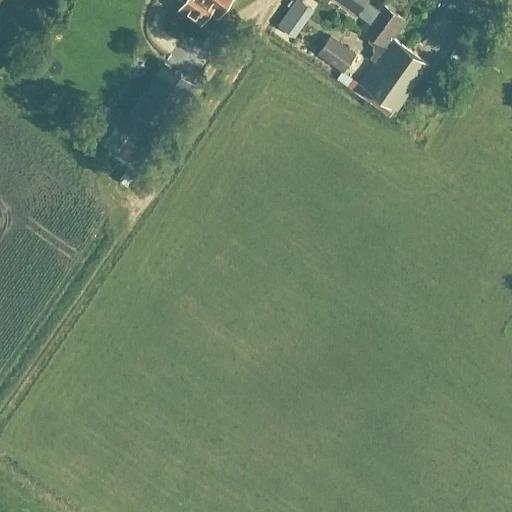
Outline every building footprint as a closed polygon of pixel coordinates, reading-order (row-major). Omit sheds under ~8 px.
[(211,8),(219,15),(229,0),(185,0),(181,7),(201,22),(211,8)] [(395,109),(428,63),(393,37),(405,20),(380,2),(361,28),(371,35),(369,38),(369,42),(377,49),(371,57),(376,60),(359,83),(395,109)] [(316,55),(342,73),(355,55),(329,37),(316,55)] [(182,103),(151,81),(126,117),(157,139),(182,103)] [(128,135),(102,117),(89,135),(116,153),(128,135)]
